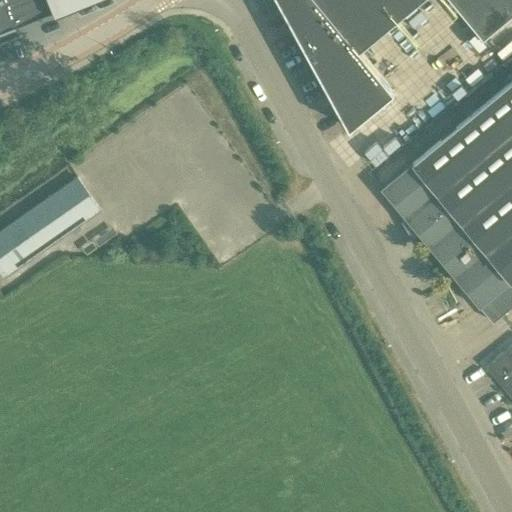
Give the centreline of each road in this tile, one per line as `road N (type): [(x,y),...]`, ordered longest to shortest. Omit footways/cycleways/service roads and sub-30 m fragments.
road 1 (unclassified): [(511,496),(228,0)]
road 2 (unclassified): [(0,84),(85,47),(161,0)]
